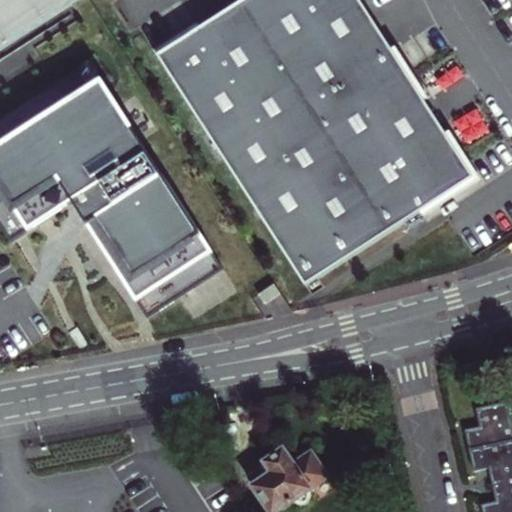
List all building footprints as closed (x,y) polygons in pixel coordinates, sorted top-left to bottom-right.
[(0,0),(0,43),(69,0),(0,0)] [(239,0),(151,56),(296,287),(466,181),(352,0),(239,0)] [(104,83),(0,148),(0,225),(11,244),(74,204),(149,320),(225,271),(104,83)] [(273,285),(259,296),(266,306),(281,295),(273,285)] [(471,452),(511,443),(511,427),(507,405),(477,412),(481,429),(466,432),(471,452)] [(511,482),(511,443),(471,452),(475,472),(490,469),(494,486),(511,482)] [(309,493),(308,492),(329,478),(312,452),(294,463),(285,449),(265,462),(272,473),(253,486),(266,506),(271,502),(277,511),(295,500),(296,501),(300,505),(304,505),(308,502),(310,498),(309,493)] [(483,507),(483,511),(511,511),(511,482),(494,486),(497,504),(483,507)] [(269,511),(277,511),(271,502),(266,506),(269,511)]
